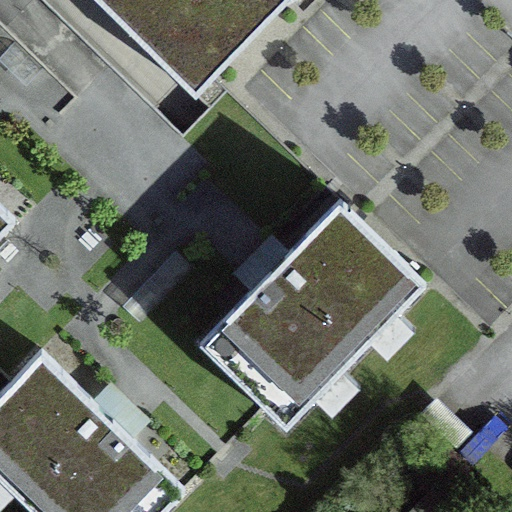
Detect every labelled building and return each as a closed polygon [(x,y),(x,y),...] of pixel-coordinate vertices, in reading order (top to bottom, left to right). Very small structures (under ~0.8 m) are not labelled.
[(101,0),(194,92),(277,9),(285,0),(101,0)] [(0,213),(16,197),(0,181),(0,213)] [(226,313),(198,341),(285,426),(313,396),(330,413),(358,384),(340,366),(367,338),(385,356),(412,327),(394,310),(426,278),(338,192),(280,252),(270,242),(249,264),(231,282),(240,291),(222,309),(226,313)] [(100,385),(42,328),(0,369),(0,492),(16,476),(44,503),(35,511),(144,511),(186,470),(141,425),(151,415),(128,392),(111,375),(100,385)] [(467,511),(432,479),(402,511),(467,511)] [(402,511),(391,501),(381,511),(402,511)]
